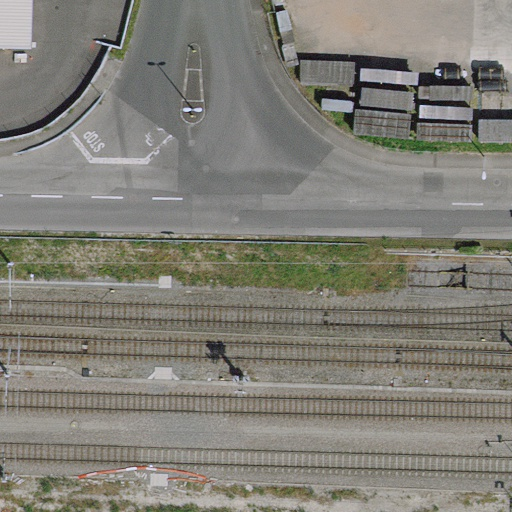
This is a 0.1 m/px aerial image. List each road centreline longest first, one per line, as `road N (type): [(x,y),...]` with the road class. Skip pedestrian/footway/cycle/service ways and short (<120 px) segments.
road 1 (unclassified): [(194,199),(511,203)]
road 2 (unclassified): [(198,0),(194,199)]
road 3 (unclassified): [(0,194),(194,199)]
